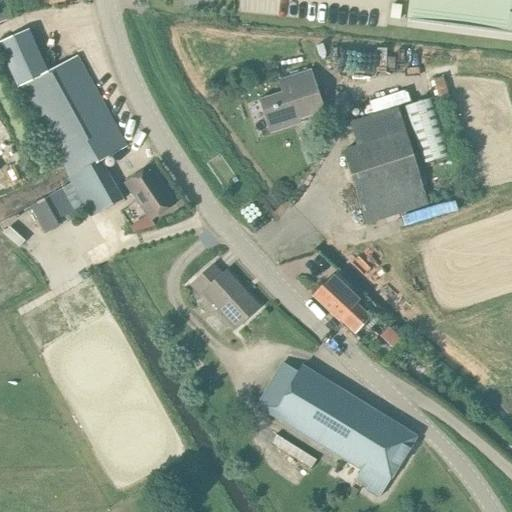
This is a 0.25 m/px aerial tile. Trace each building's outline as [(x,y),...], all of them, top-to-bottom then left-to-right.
[(511,0),(409,0),(406,19),(511,33),(511,0)] [(48,73),(21,87),(64,165),(70,176),(68,178),(69,178),(91,217),(123,199),(102,160),(126,147),(121,139),(76,57),(48,73)] [(301,125),(300,121),(325,112),(311,69),(277,80),(281,92),(258,100),(269,135),(301,125)] [(403,107),(421,164),(451,155),(433,98),(403,107)] [(366,224),(427,204),(397,108),(350,123),(357,146),(343,151),(366,224)] [(125,184),(142,209),(150,220),(174,204),(149,168),(125,184)] [(70,184),(48,196),(60,219),(82,207),(70,184)] [(459,198),(431,206),(434,217),(462,209),(459,198)] [(259,308),(225,270),(221,274),(212,264),(189,285),(199,296),(202,293),(236,329),(259,308)] [(323,283),(311,296),(339,322),(340,321),(353,334),(368,318),(355,305),(358,301),(347,291),(351,287),(334,271),(331,275),(323,283)] [(379,498),(416,437),(302,367),(297,373),(283,365),(257,407),(361,470),(355,480),(367,487),(365,490),(379,498)]
